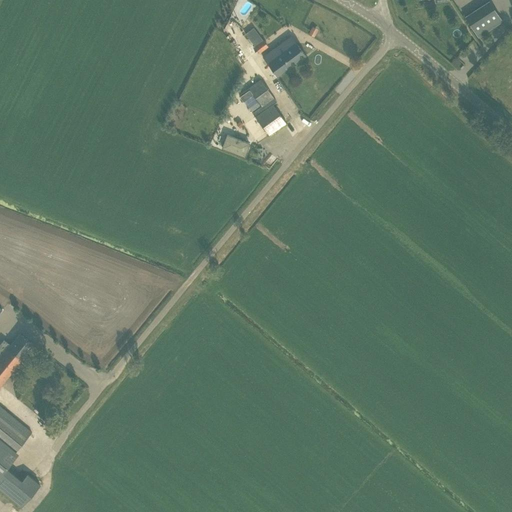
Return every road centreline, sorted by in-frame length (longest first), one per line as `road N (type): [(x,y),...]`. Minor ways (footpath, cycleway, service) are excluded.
road 1 (unclassified): [(115,391),(412,36)]
road 2 (unclassified): [(511,122),(412,36)]
